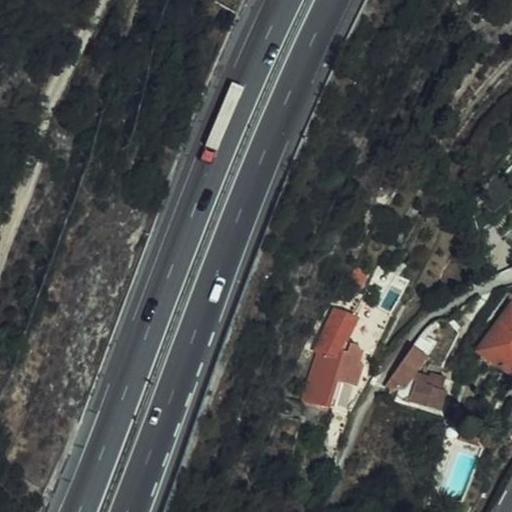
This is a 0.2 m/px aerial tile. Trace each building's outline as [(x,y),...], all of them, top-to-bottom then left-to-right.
[(374,133),(365,152),(375,156),(383,137),(374,133)] [(485,157),(475,172),(480,181),(494,171),(485,157)] [(343,245),(332,269),(345,275),(356,250),(343,245)] [(483,311),(465,336),(499,360),(511,342),(511,303),(496,292),(483,311)] [(390,336),(371,362),(382,370),(384,378),(394,377),(404,361),(399,358),(412,337),(395,327),(390,336)] [(322,328),(319,337),(342,346),(343,340),(338,338),(339,333),(322,328)] [(302,357),(309,335),(303,332),(287,385),(312,393),(322,363),(302,357)] [(319,337),(309,335),(302,357),(322,363),(339,370),(347,347),(342,346),(319,337)] [(418,369),(409,385),(421,392),(431,375),(426,372),(431,362),(417,355),(411,365),(418,369)] [(404,361),(394,377),(409,385),(418,369),(411,365),(404,361)]
